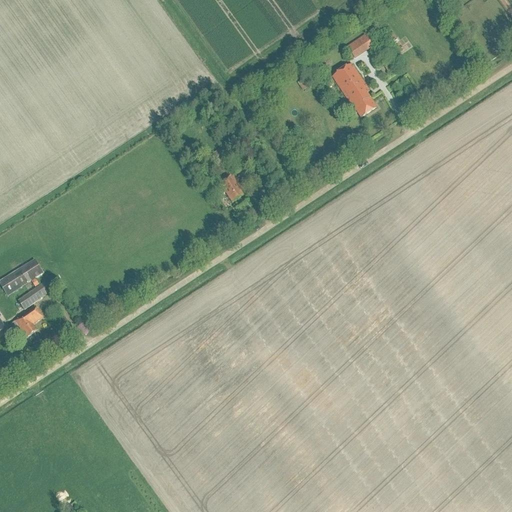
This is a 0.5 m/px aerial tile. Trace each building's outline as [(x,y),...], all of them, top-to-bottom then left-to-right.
[(365,37),(347,49),(353,58),(371,47),(365,37)] [(361,118),(376,108),(367,94),(369,92),(352,65),(333,78),(350,104),(352,103),(361,118)] [(304,80),(297,84),(303,92),(309,88),(304,80)] [(209,159),(216,169),(229,159),(222,150),(209,159)] [(240,191),(242,190),(233,176),(218,186),(222,192),(224,191),(232,204),(244,196),(240,191)] [(35,281),(43,276),(35,261),(0,282),(0,285),(8,298),(31,283),(35,281)] [(32,284),(25,288),(29,293),(35,289),(32,284)] [(24,311),(50,294),(44,285),(18,302),(24,311)] [(37,332),(33,326),(43,319),(35,309),(27,315),(8,327),(12,332),(18,327),(26,340),(37,332)]
